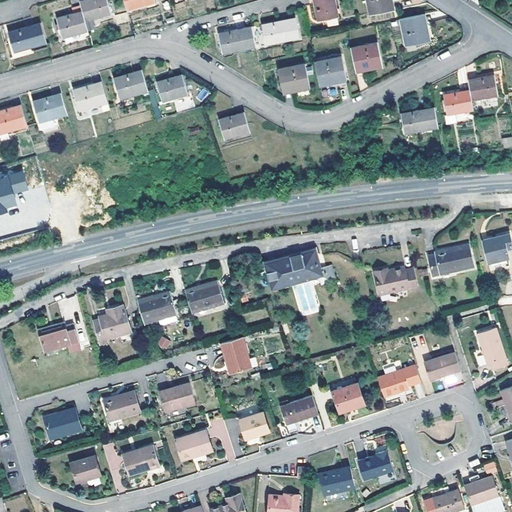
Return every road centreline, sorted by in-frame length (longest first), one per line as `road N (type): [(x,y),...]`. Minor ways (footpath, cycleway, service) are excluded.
road 1 (secondary): [(105,242),(293,204),(511,181)]
road 2 (residential): [(165,47),(278,113),(316,124),(468,51),(489,32)]
road 3 (residential): [(107,511),(400,415)]
road 4 (unknown): [(0,353),(154,259),(235,243)]
road 5 (residential): [(400,415),(465,394),(482,452),(422,485)]
road 6 (residential): [(9,409),(197,356)]
road 7 (residential): [(0,89),(144,46),(165,47)]
road 8 (residential): [(9,409),(37,493),(93,511)]
road 9 (residential): [(165,47),(191,28),(288,0)]
road 10 (residential): [(0,305),(105,242)]
